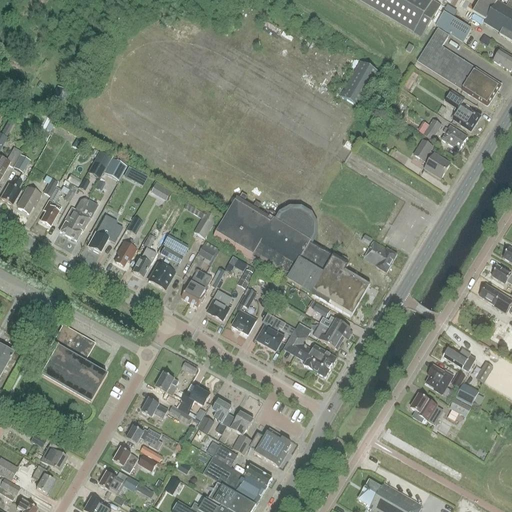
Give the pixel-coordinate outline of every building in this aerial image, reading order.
[(354,0),(421,39),(440,6),(433,2),(433,0),(354,0)] [(511,4),(509,3),(506,9),(497,4),(499,2),(494,0),(480,0),(473,13),(486,21),(484,24),(501,34),(503,31),(511,35),(511,4)] [(471,31),(444,14),(436,28),(463,44),(471,31)] [(488,108),(502,87),(442,49),(449,38),(438,31),(417,63),(488,108)] [(500,37),(511,44),(511,35),(503,31),(501,34),(500,37)] [(482,44),(489,46),(491,39),(484,37),(482,44)] [(410,52),(413,46),(409,44),(405,50),(410,52)] [(511,73),(511,70),(511,58),(500,51),(494,63),(511,73)] [(360,63),(340,97),(360,110),(381,75),(360,63)] [(57,87),(48,106),(58,112),(68,93),(57,87)] [(460,128),(471,134),(481,119),(471,112),(470,112),(461,107),(465,102),(452,94),(445,104),(455,110),(453,114),(457,117),(453,122),(461,127),(460,128)] [(43,118),(37,130),(44,133),(50,121),(43,118)] [(442,127),(433,121),(429,127),(423,123),(418,131),(424,135),(423,137),(432,142),(442,127)] [(0,181),(9,167),(13,170),(22,154),(14,149),(6,163),(1,160),(2,159),(0,153),(0,152),(7,140),(6,139),(14,125),(9,122),(1,136),(0,135),(0,181)] [(459,153),(467,140),(451,129),(449,131),(446,130),(443,134),(446,136),(442,142),(459,153)] [(41,132),(38,138),(46,143),(49,137),(41,132)] [(77,151),(83,143),(78,140),(72,148),(77,151)] [(434,156),(430,154),(433,149),(423,142),(413,157),(428,166),(425,171),(441,181),(451,166),(434,155),(434,156)] [(88,174),(100,181),(111,160),(100,153),(88,174)] [(21,157),(13,170),(22,175),(30,163),(21,157)] [(112,160),(104,175),(118,182),(126,168),(112,160)] [(134,183),(139,174),(127,168),(123,177),(134,183)] [(78,188),(81,182),(71,176),(67,182),(78,188)] [(18,191),(23,183),(16,179),(12,187),(10,186),(1,201),(12,207),(21,193),(18,191)] [(52,180),(43,195),(50,198),(58,184),(52,180)] [(161,187),(156,184),(151,193),(156,196),(161,187)] [(28,188),(17,207),(19,208),(18,211),(28,216),(32,209),(34,210),(42,196),(28,188)] [(54,205),(60,194),(55,191),(43,213),(46,214),(41,223),(50,229),(61,209),(54,205)] [(75,195),(69,192),(63,200),(69,204),(75,195)] [(238,198),(214,237),(357,322),(376,290),(380,284),(377,283),(378,281),(352,265),(355,260),(340,250),(336,257),(312,242),(316,236),(316,225),(310,216),(301,210),(290,210),(281,215),(277,222),(238,198)] [(80,202),(75,212),(72,210),(64,223),(65,224),(60,234),(68,239),(84,211),(83,211),(88,202),(85,200),(80,202)] [(89,202),(84,211),(68,239),(76,243),(82,233),(83,234),(98,207),(89,202)] [(217,220),(188,203),(184,210),(203,221),(195,234),(205,241),(217,220)] [(168,221),(175,209),(167,204),(160,216),(168,221)] [(96,235),(88,249),(100,256),(108,242),(114,245),(123,229),(116,226),(117,223),(106,217),(97,235),(96,235)] [(133,219),(126,231),(136,236),(143,224),(133,219)] [(158,220),(144,245),(151,249),(165,223),(158,220)] [(368,247),(372,240),(365,236),(361,243),(368,247)] [(130,241),(128,246),(124,244),(117,256),(119,257),(115,264),(124,269),(128,262),(130,263),(137,251),(131,248),(134,243),(130,241)] [(210,263),(218,251),(206,243),(198,256),(210,263)] [(386,275),(397,256),(387,250),(386,251),(374,244),(364,261),(377,269),(376,269),(386,275)] [(165,248),(160,255),(176,264),(180,256),(165,248)] [(511,251),(509,249),(502,259),(511,265),(511,251)] [(140,260),(132,274),(143,279),(156,255),(146,250),(141,260),(140,260)] [(158,266),(149,283),(165,292),(174,274),(158,266)] [(511,286),(511,277),(497,268),(491,278),(505,286),(507,284),(511,286)] [(242,278),(245,273),(236,269),(233,274),(242,278)] [(245,291),(254,276),(246,271),(237,287),(245,291)] [(190,305),(206,276),(198,272),(182,301),(190,305)] [(216,290),(223,277),(217,274),(210,287),(216,290)] [(212,280),(206,276),(190,305),(198,310),(209,290),(207,289),(212,280)] [(282,287),(273,283),(264,300),(273,305),(282,287)] [(511,305),(511,303),(486,287),(479,298),(498,310),(506,315),(511,305)] [(248,311),(256,295),(248,291),(245,296),(246,297),(241,306),(239,305),(236,311),(240,313),(241,313),(244,308),(248,311)] [(223,324),(232,309),(229,307),(232,301),(219,294),(208,314),(212,317),(212,318),(223,324)] [(313,312),(326,320),(330,313),(317,305),(313,312)] [(248,338),(256,322),(240,314),(232,329),(248,338)] [(282,332),(286,326),(268,316),(262,325),(268,328),(270,325),(273,327),(270,332),(265,329),(257,343),(276,353),(284,339),(275,334),(277,329),(282,332)] [(344,340),(348,342),(352,334),(349,333),(351,330),(336,322),(334,321),(329,331),(342,339),(344,340)] [(296,332),(308,339),(311,332),(300,325),(296,332)] [(343,342),(341,341),(342,339),(329,331),(320,325),(313,338),(318,341),(337,352),(343,342)] [(63,327),(37,378),(92,405),(106,376),(84,365),(95,343),(63,327)] [(308,339),(296,332),(295,333),(295,332),(284,352),(306,365),(304,368),(326,380),(337,361),(323,353),(324,352),(316,348),(313,353),(303,347),(307,340),(307,339),(308,339)] [(0,377),(12,355),(0,348),(0,377)] [(443,359),(468,374),(476,361),(470,358),(471,356),(462,351),(460,356),(449,350),(443,359)] [(478,381),(483,385),(493,369),(486,365),(483,370),(484,371),(478,381)] [(193,377),(197,371),(191,367),(187,374),(193,377)] [(434,393),(442,397),(453,378),(443,373),(441,375),(430,369),(425,378),(428,380),(424,387),(434,392),(434,393)] [(166,374),(165,376),(164,375),(156,390),(167,396),(167,395),(172,398),(178,389),(172,386),(175,381),(170,378),(171,377),(166,374)] [(458,374),(454,382),(461,386),(465,379),(458,374)] [(463,385),(456,399),(471,407),(479,393),(463,385)] [(187,416),(191,409),(194,403),(204,409),(210,397),(197,389),(192,397),(187,394),(181,405),(178,410),(187,416)] [(424,421),(435,427),(439,420),(431,415),(435,407),(430,404),(431,403),(419,396),(411,410),(416,412),(412,419),(422,425),(424,421)] [(166,404),(173,407),(178,410),(181,405),(170,398),(166,404)] [(164,421),(168,412),(159,407),(160,406),(150,400),(142,414),(152,420),(154,415),(164,421)] [(455,400),(450,410),(466,419),(471,409),(455,400)] [(214,421),(217,423),(227,429),(233,419),(229,416),(232,410),(219,402),(213,413),(217,415),(214,421)] [(187,416),(178,410),(173,407),(169,413),(180,419),(178,421),(189,427),(193,419),(187,416)] [(242,437),(243,438),(246,432),(248,433),(254,422),(240,414),(237,421),(233,419),(227,429),(242,437)] [(205,419),(198,430),(208,436),(215,424),(205,419)] [(144,434),(134,429),(127,441),(137,447),(141,440),(151,446),(154,441),(158,444),(162,438),(150,431),(148,434),(145,432),(144,434)] [(256,453),(255,455),(278,469),(291,448),(290,445),(278,437),(278,436),(270,431),(269,431),(264,440),(256,453)] [(30,443),(42,450),(46,442),(35,435),(30,443)] [(258,436),(250,450),(256,453),(264,440),(258,436)] [(243,456),(251,442),(243,438),(242,437),(234,451),(243,456)] [(213,459),(219,448),(213,444),(206,455),(213,459)] [(41,463),(49,468),(59,473),(67,461),(57,455),(60,450),(51,445),(41,463)] [(238,457),(220,447),(219,448),(213,459),(231,469),(238,457)] [(158,456),(144,448),(140,454),(155,462),(158,456)] [(122,471),(128,474),(130,476),(138,461),(136,460),(136,459),(132,456),(122,450),(114,464),(124,469),(122,471)] [(152,474),(157,465),(143,457),(138,466),(152,474)] [(213,459),(203,476),(217,484),(256,507),(267,488),(245,475),(244,477),(231,469),(213,459)] [(0,476),(6,480),(12,469),(0,462),(0,476)] [(181,464),(177,470),(183,474),(187,467),(181,464)] [(250,467),(245,475),(267,488),(268,488),(272,480),(250,467)] [(38,468),(32,477),(41,483),(36,490),(46,496),(54,483),(45,478),(47,473),(38,468)] [(122,509),(125,502),(117,498),(125,485),(118,481),(118,480),(108,474),(100,488),(110,494),(116,497),(113,503),(122,509)] [(168,488),(176,492),(181,482),(173,478),(168,488)] [(0,494),(13,503),(21,490),(5,480),(4,481),(1,479),(0,480),(0,494)] [(129,479),(125,485),(136,491),(139,485),(129,479)] [(370,482),(359,502),(368,507),(367,509),(371,511),(419,511),(422,508),(384,486),(382,490),(370,482)] [(217,484),(208,501),(227,511),(253,511),(256,507),(217,484)] [(178,503),(172,511),(227,511),(208,501),(206,499),(201,508),(194,504),(191,511),(178,503)] [(92,500),(85,511),(111,511),(108,510),(102,507),(103,507),(92,500)] [(36,511),(38,511),(28,505),(27,506),(22,503),(18,509),(23,511),(36,511)]
